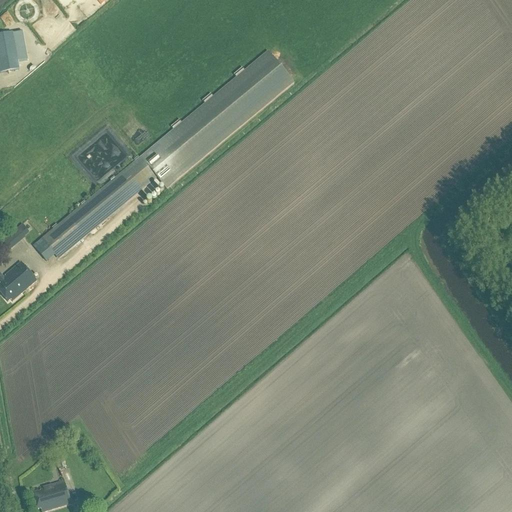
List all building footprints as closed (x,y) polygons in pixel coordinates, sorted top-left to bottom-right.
[(12,35),(0,37),(0,74),(0,75),(19,71),(18,64),(27,62),(22,33),(12,35)] [(166,138),(42,241),(59,260),(157,180),(166,191),(168,190),(293,85),(267,54),(166,138)] [(22,227),(18,230),(24,238),(27,235),(29,234),(28,234),(22,227)] [(29,274),(40,264),(32,255),(4,279),(3,278),(0,274),(0,285),(1,287),(0,287),(0,294),(8,304),(11,301),(13,304),(13,303),(37,283),(29,274)] [(68,468),(66,460),(58,463),(61,471),(68,468)] [(32,494),(37,511),(41,510),(41,511),(52,511),(71,506),(71,507),(64,483),(43,490),(43,491),(32,494)]
